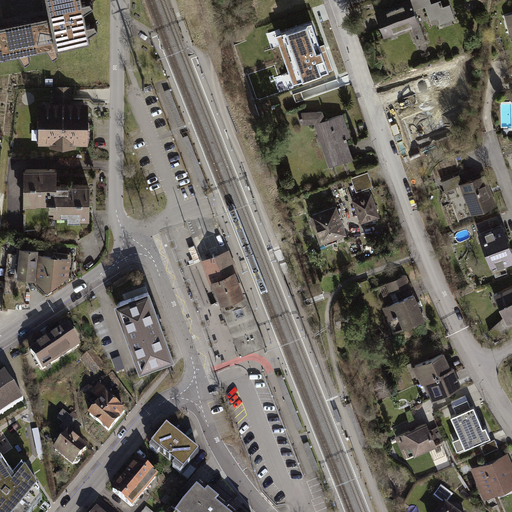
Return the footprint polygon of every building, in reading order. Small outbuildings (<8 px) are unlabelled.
[(0,59),(57,48),(88,41),(79,0),(47,0),(51,17),(0,27),(0,59)] [(429,0),(420,0),(375,15),(383,42),(412,32),(417,49),(426,46),(421,28),(419,29),(414,14),(425,11),(429,23),(438,20),(440,28),(455,23),(450,7),(442,10),(440,4),(432,7),(429,0)] [(334,68),(318,23),(285,34),(300,79),(334,68)] [(445,74),(412,84),(420,110),(434,106),(440,122),(437,123),(440,132),(454,128),(451,119),(458,117),(445,74)] [(60,98),(69,98),(69,86),(60,86),(60,98)] [(61,103),(41,103),(41,122),(37,126),(44,132),(44,141),(52,141),(52,145),(76,145),(76,142),(83,142),(83,132),(90,126),(87,122),(87,103),(67,103),(64,100),(61,103)] [(315,127),(330,170),(354,162),(347,141),(351,139),(344,117),(339,119),(325,123),(322,114),(301,114),(301,127),(315,127)] [(89,215),(89,186),(56,186),(56,168),(25,169),(25,198),(37,198),(37,202),(43,202),(51,202),(51,206),(55,206),(55,212),(81,212),(81,215),(89,215)] [(369,174),(351,180),(356,195),(374,189),(369,174)] [(460,187),(471,218),(497,208),(486,177),(462,186),(460,187)] [(459,178),(442,184),(446,193),(460,187),(462,186),(459,178)] [(352,201),(361,227),(379,221),(370,195),(352,201)] [(37,198),(25,198),(25,230),(42,230),(43,202),(37,202),(37,198)] [(320,248),(347,238),(337,208),(310,218),(320,248)] [(479,233),(501,225),(498,215),(475,224),(479,233)] [(501,225),(479,233),(491,265),(506,260),(507,263),(511,260),(511,250),(502,224),(501,225)] [(197,247),(189,248),(193,262),(200,260),(197,247)] [(34,280),(36,249),(19,248),(19,252),(7,251),(3,307),(16,308),(17,300),(25,300),(27,279),(34,280)] [(224,300),(243,293),(233,270),(227,252),(204,261),(211,279),(220,302),(224,300)] [(71,256),(39,253),(36,281),(46,290),(69,274),(71,256)] [(386,287),(394,306),(413,298),(405,279),(386,287)] [(501,306),(505,316),(489,330),(498,339),(511,325),(511,286),(499,292),(505,304),(501,306)] [(247,299),(245,293),(243,293),(224,300),(220,302),(222,308),(227,320),(240,356),(266,345),(247,299)] [(150,296),(117,308),(141,372),(173,360),(150,296)] [(394,306),(383,310),(394,337),(424,324),(413,298),(394,306)] [(80,347),(68,329),(29,356),(41,374),(80,347)] [(424,384),(451,373),(444,355),(413,368),(421,385),(424,384)] [(88,356),(81,362),(93,378),(100,372),(88,356)] [(432,401),(462,389),(455,371),(451,373),(424,384),(432,401)] [(297,430),(303,428),(282,374),(276,376),(297,430)] [(0,418),(24,403),(6,375),(0,379),(0,418)] [(113,384),(110,390),(116,394),(119,388),(113,384)] [(99,386),(91,395),(98,402),(106,393),(99,386)] [(125,414),(107,398),(89,418),(108,435),(125,414)] [(453,406),(457,414),(471,407),(467,400),(453,406)] [(451,416),(465,448),(491,437),(486,426),(483,427),(474,406),(471,407),(457,414),(451,416)] [(63,413),(57,420),(70,431),(76,424),(74,423),(69,418),(63,413)] [(73,414),(69,418),(74,423),(78,418),(73,414)] [(426,424),(398,436),(403,448),(411,445),(415,454),(435,445),(429,431),(426,424)] [(429,431),(435,445),(445,441),(439,427),(429,431)] [(181,475),(199,454),(167,428),(149,449),(181,475)] [(66,436),(52,452),(74,470),(87,454),(83,450),(85,446),(77,440),(74,443),(66,436)] [(495,439),(481,446),(485,454),(499,448),(495,439)] [(319,468),(308,441),(303,443),(314,471),(319,468)] [(511,488),(511,461),(509,453),(502,456),(511,481),(511,487),(511,488)] [(511,481),(502,456),(472,468),(479,487),(484,485),(489,497),(511,487),(511,481)] [(14,482),(0,460),(0,511),(27,511),(40,497),(24,471),(14,482)] [(159,479),(139,462),(126,477),(146,494),(159,479)] [(133,510),(146,494),(126,477),(113,492),(133,510)] [(449,505),(455,495),(443,487),(436,497),(449,505)] [(229,511),(202,489),(182,511),(229,511)] [(171,502),(166,497),(159,506),(164,510),(171,502)]
